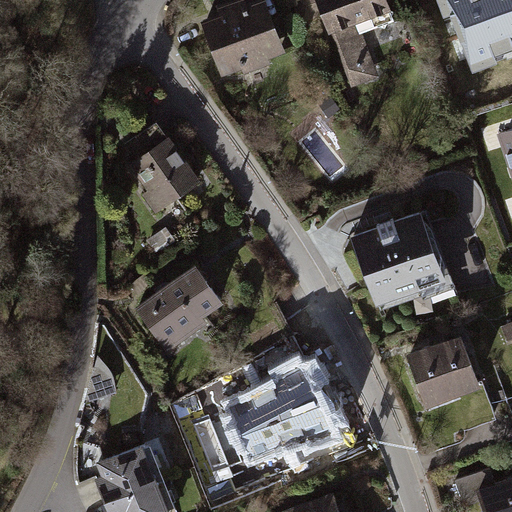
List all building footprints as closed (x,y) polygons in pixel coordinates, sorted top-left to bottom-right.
[(268,0),(263,0),(204,18),(220,73),(284,54),(268,0)] [(382,0),(290,0),(299,26),(326,17),(349,87),(380,76),(363,23),(388,15),(382,0)] [(511,8),(509,0),(442,0),(460,51),(511,34),(511,8)] [(511,125),(499,130),(511,165),(511,125)] [(347,171),(328,133),(307,143),(327,181),(347,171)] [(170,139),(130,165),(161,211),(201,184),(170,139)] [(423,218),(354,242),(376,307),(445,284),(423,218)] [(190,263),(130,308),(167,357),(227,312),(190,263)] [(460,339),(408,359),(427,411),(479,391),(460,339)] [(270,380),(201,416),(228,469),(297,433),(270,380)] [(157,481),(144,446),(92,465),(105,500),(157,481)] [(169,511),(157,481),(105,500),(108,511),(169,511)] [(511,511),(511,483),(479,494),(484,511),(511,511)] [(339,511),(332,490),(264,511),(339,511)]
